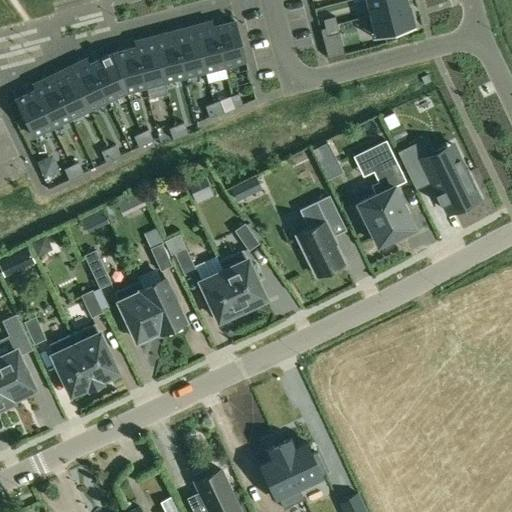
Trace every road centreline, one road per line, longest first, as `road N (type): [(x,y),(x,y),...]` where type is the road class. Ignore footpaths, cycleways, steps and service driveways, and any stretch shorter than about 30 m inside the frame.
road 1 (tertiary): [(0,484),(511,233)]
road 2 (residential): [(477,35),(293,82),(272,0)]
